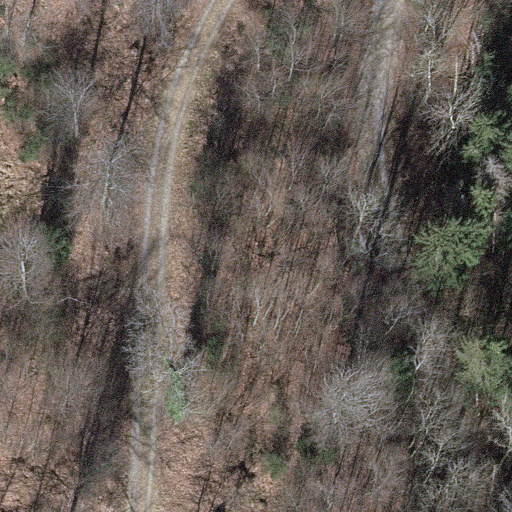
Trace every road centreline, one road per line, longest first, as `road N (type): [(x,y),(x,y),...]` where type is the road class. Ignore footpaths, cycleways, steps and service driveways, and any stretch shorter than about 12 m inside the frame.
road 1 (track): [(229,0),(186,81),(158,196),(148,511)]
road 2 (track): [(390,0),(374,115),(389,214),(453,421),(462,511)]
